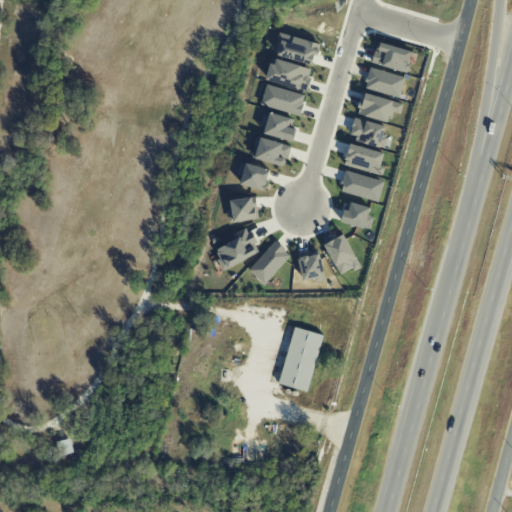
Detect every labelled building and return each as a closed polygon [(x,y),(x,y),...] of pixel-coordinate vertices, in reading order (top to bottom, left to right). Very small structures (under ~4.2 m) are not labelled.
[(292,42),(281,40),(277,56),(313,66),(319,44),(293,37),(292,42)] [(371,64),(407,73),(413,52),(380,43),(378,53),(374,53),(371,64)] [(267,81),(306,92),(312,70),(273,59),(267,81)] [(400,97),(405,77),(369,69),(365,89),(400,97)] [(305,96),(266,85),(261,106),(300,116),(305,96)] [(357,116),(390,121),(391,113),(401,115),(403,102),(364,96),(363,103),(359,103),(357,116)] [(296,130),(290,128),(292,120),(270,113),(263,134),(292,143),(296,130)] [(382,148),(387,128),(355,118),(349,139),(382,148)] [(253,160),(285,167),(290,146),(258,138),(253,160)] [(344,166),(382,176),(384,168),(380,167),(384,154),(349,145),(344,166)] [(265,190),(269,170),(245,165),(240,186),(265,190)] [(378,202),(383,182),(345,172),(340,192),(378,202)] [(227,201),(231,224),(259,219),(255,197),(227,201)] [(370,208),(347,202),(342,223),(370,231),(374,218),(368,216),(370,208)] [(261,252),(248,228),(236,233),(239,238),(214,251),(224,272),(261,252)] [(340,276),(360,266),(344,235),(324,245),(340,276)] [(248,270),(264,285),(291,257),(275,242),(248,270)] [(325,279),(320,254),(298,258),(303,283),(325,279)] [(279,385),(308,393),(322,335),(294,328),(279,385)] [(59,456),(73,454),(71,440),(57,442),(59,456)]
